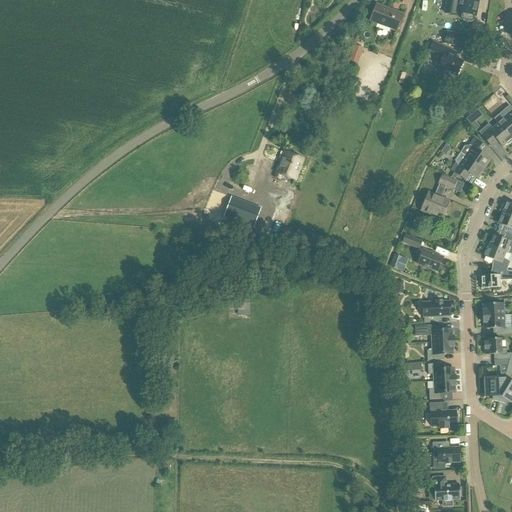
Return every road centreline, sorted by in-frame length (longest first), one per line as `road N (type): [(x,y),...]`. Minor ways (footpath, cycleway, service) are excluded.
road 1 (unclassified): [(0,263),(86,175),(281,66),(357,0)]
road 2 (track): [(395,511),(354,462),(152,453),(0,479)]
road 3 (residential): [(471,408),(464,259),(494,181),(511,165)]
